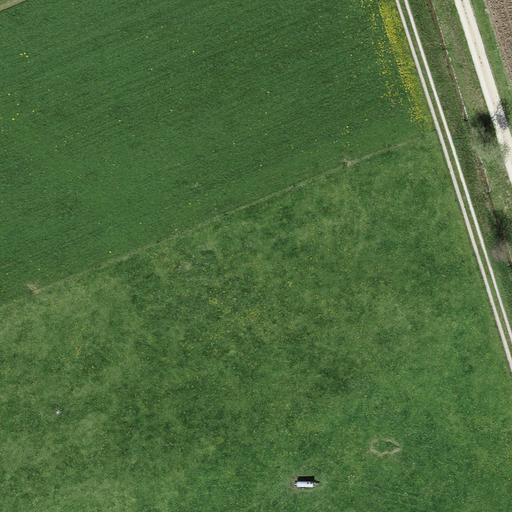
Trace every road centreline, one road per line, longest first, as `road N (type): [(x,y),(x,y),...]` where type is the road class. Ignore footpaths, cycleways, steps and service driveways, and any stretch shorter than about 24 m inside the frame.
road 1 (track): [(511,357),(401,0)]
road 2 (track): [(458,0),(511,173)]
